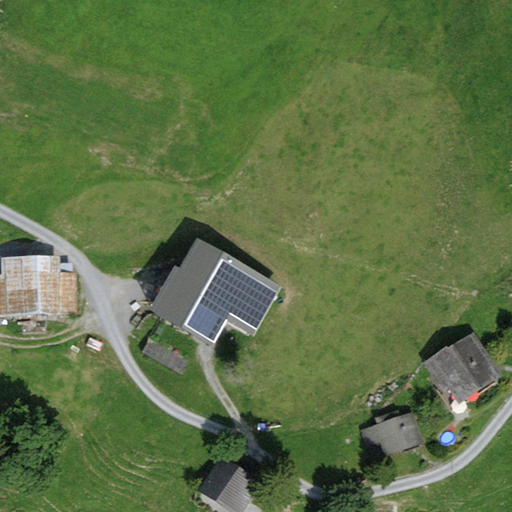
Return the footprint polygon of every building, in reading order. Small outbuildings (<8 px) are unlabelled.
[(274,289),(199,247),(184,274),(165,308),(209,333),(223,307),(254,324),(274,289)] [(58,274),(55,274),(55,261),(7,262),(8,276),(5,276),(5,278),(0,278),(0,310),(74,309),(73,276),(58,276),(58,274)] [(249,332),(254,324),(223,307),(209,333),(165,308),(184,274),(176,270),(157,304),(159,305),(154,313),(210,344),(214,336),(216,337),(227,319),(249,332)] [(141,351),(180,373),(188,358),(149,336),(141,351)] [(438,388),(448,402),(492,373),(471,341),(449,356),(446,351),(427,363),(442,386),(438,388)] [(376,417),(387,450),(418,440),(410,416),(395,421),(392,412),(376,417)] [(224,461),(204,490),(229,507),(249,478),(224,461)] [(229,507),(236,511),(256,483),(249,478),(229,507)]
